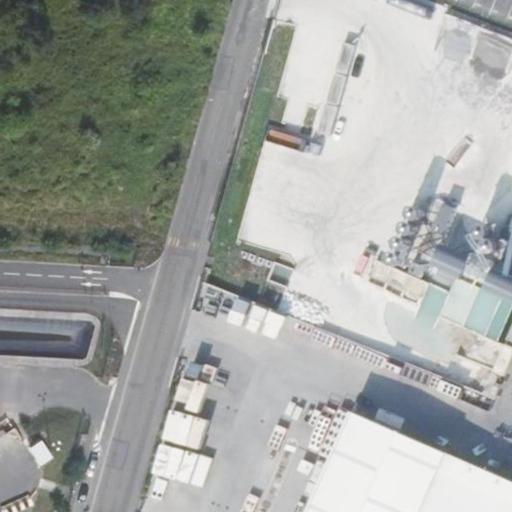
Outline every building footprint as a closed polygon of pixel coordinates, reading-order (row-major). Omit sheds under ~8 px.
[(448,252),(400,232),(368,303),(416,323),(448,252)] [(166,369),(145,443),(156,448),(185,378),(166,369)] [(248,511),(286,420),(185,378),(156,448),(133,508),(142,511),(248,511)] [(310,442),(339,455),(357,411),(329,399),(310,442)] [(511,511),(511,478),(357,411),(339,455),(333,466),(313,511),(511,511)] [(281,509),(288,511),(313,511),(333,466),(305,454),(281,509)]
